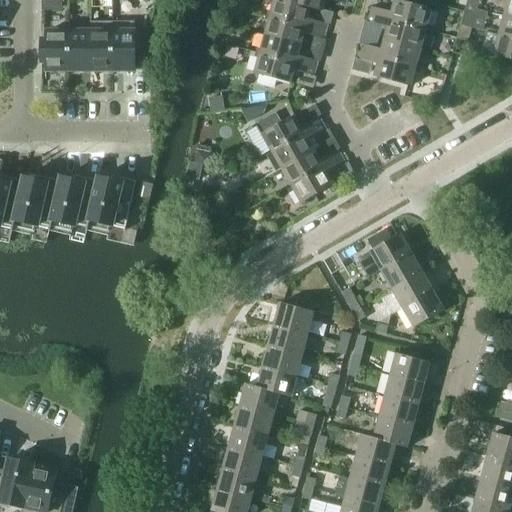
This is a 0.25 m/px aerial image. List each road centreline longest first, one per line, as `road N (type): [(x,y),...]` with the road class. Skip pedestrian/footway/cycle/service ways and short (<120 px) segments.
road 1 (residential): [(161,511),(210,325),(226,297),(383,201)]
road 2 (residential): [(421,511),(480,300)]
road 3 (residential): [(383,201),(330,102),(354,0)]
road 4 (residential): [(22,138),(24,0)]
road 5 (residential): [(480,300),(415,183)]
